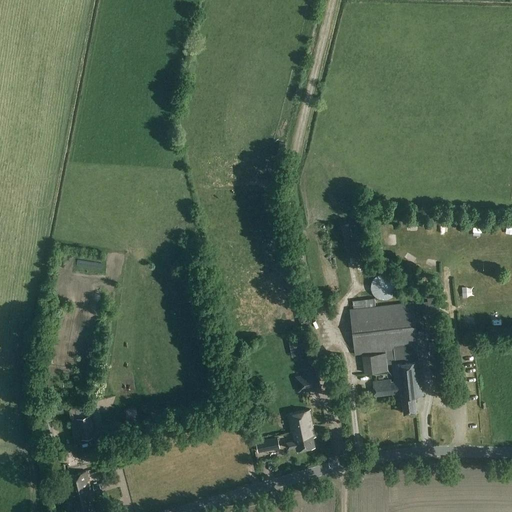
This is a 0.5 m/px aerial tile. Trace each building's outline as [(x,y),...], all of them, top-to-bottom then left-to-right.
[(334,224),(324,227),(327,239),(337,236),(334,224)] [(349,226),(343,227),(345,243),(351,243),(349,226)] [(381,299),(384,299),(387,299),(390,298),(393,296),(395,294),(396,291),(397,288),(397,285),(396,282),(395,279),(393,277),(391,275),(388,274),(385,273),(382,273),(379,274),(376,275),(374,277),(372,280),(371,283),(371,286),(371,289),(372,292),(374,294),(376,296),(378,298),(381,299)] [(448,290),(440,291),(441,299),(449,298),(448,290)] [(295,299),(297,308),(304,307),(302,297),(295,299)] [(423,306),(428,306),(429,309),(439,308),(439,297),(428,297),(428,301),(423,301),(423,306)] [(355,354),(386,351),(386,352),(387,364),(392,363),(393,383),(394,388),(388,388),(387,380),(372,381),(374,396),(402,393),(402,399),(401,399),(402,404),(403,412),(416,411),(414,396),(422,395),(419,361),(417,344),(418,343),(413,303),(376,307),(375,298),(353,301),(354,309),(350,309),(355,354)] [(297,308),(296,308),(299,322),(300,322),(307,320),(304,307),(297,308)] [(296,350),(307,348),(305,337),(294,340),(296,350)] [(279,353),(290,352),(290,344),(278,345),(279,353)] [(388,370),(387,364),(386,352),(362,355),(364,373),(388,370)] [(306,375),(296,377),(299,391),(309,389),(308,387),(306,375)] [(128,420),(138,417),(135,407),(125,410),(128,420)] [(289,431),(292,430),(312,426),(309,410),(286,415),(289,431)] [(76,418),(82,439),(95,435),(90,414),(76,418)] [(45,445),(53,443),(47,417),(38,419),(45,445)] [(75,417),(60,421),(65,445),(80,441),(75,417)] [(312,426),(292,430),(294,440),(286,442),(287,448),(296,446),(296,450),(314,446),(312,438),(315,437),(312,426)] [(267,439),(256,441),(258,452),(269,450),(267,439)] [(53,443),(46,445),(46,447),(47,450),(59,447),(57,442),(56,442),(53,443)] [(72,498),(74,498),(82,496),(81,492),(83,492),(83,490),(86,489),(86,488),(91,487),(87,471),(67,476),(72,498)] [(82,496),(74,498),(77,511),(94,511),(92,500),(94,499),(91,487),(86,488),(86,489),(83,490),(83,492),(81,492),(82,496)]
